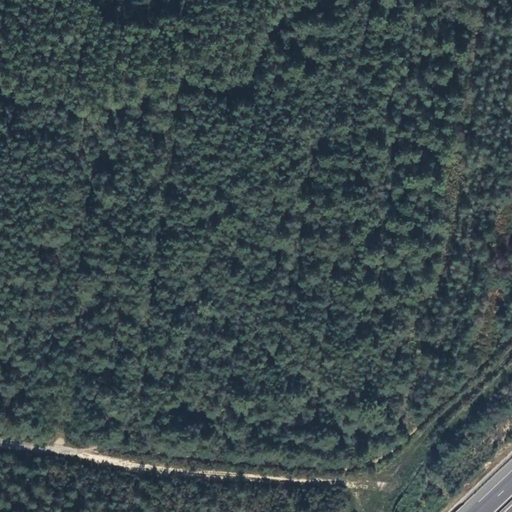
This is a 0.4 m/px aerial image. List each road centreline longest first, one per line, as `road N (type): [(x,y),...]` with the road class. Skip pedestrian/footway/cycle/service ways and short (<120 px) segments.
road 1 (track): [(85,453),(110,447),(347,468),(366,463),(410,437),(511,340)]
road 2 (track): [(85,453),(361,487)]
